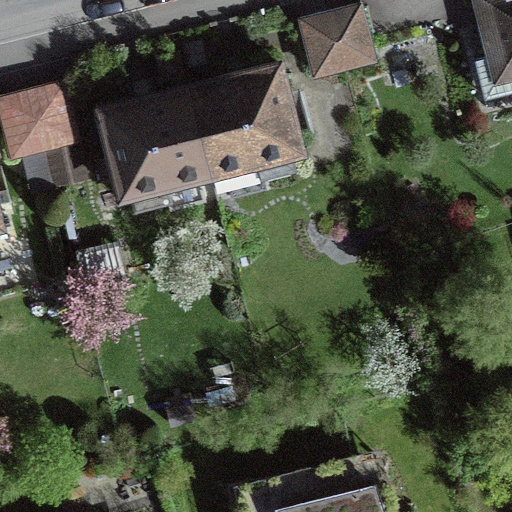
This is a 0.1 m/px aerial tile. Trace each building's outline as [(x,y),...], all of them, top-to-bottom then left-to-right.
[(511,0),(481,0),(495,54),(477,59),(486,96),(511,89),(511,0)] [(345,8),(331,12),(344,66),(373,58),(359,5),(345,8)] [(316,73),(344,66),(331,12),(316,16),(302,19),(316,73)] [(301,148),(279,61),(237,71),(189,84),(211,171),(226,167),(232,193),(265,184),(263,176),(295,168),(291,151),(301,148)] [(31,88),(45,147),(79,138),(65,79),(49,83),(31,88)] [(211,171),(189,84),(142,96),(99,106),(121,194),(132,191),(136,208),(168,200),(170,208),(203,200),(197,175),(211,171)] [(45,147),(31,88),(15,92),(0,95),(0,109),(11,155),(45,147)] [(0,294),(27,288),(10,221),(0,223),(0,294)] [(395,511),(375,452),(227,483),(235,511),(395,511)] [(98,474),(110,511),(134,511),(136,511),(122,466),(98,474)]
